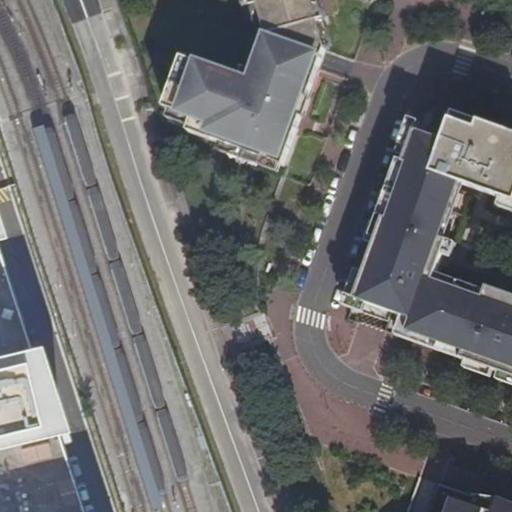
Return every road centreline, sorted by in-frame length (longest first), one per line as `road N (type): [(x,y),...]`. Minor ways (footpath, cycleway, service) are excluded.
road 1 (residential): [(511,442),(329,375),(313,354),(310,319),(393,84),(434,55),(511,76)]
road 2 (secondary): [(255,511),(79,0)]
